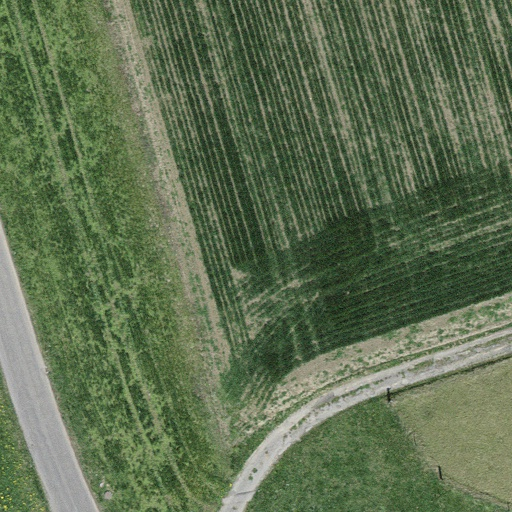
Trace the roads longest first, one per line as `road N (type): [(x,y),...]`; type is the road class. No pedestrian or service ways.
road 1 (track): [(229,511),(284,432),(316,406),(511,338)]
road 2 (unclassified): [(74,511),(0,296)]
